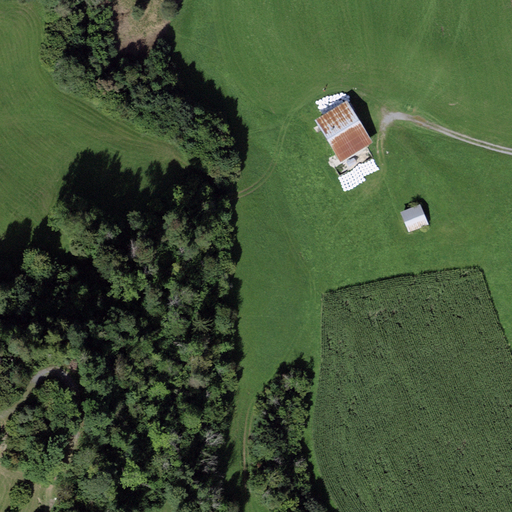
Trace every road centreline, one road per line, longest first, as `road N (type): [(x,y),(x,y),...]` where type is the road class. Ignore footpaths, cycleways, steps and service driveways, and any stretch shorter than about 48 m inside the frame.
road 1 (track): [(0,389),(66,364),(95,386),(101,436),(79,475)]
road 2 (track): [(511,151),(388,105)]
